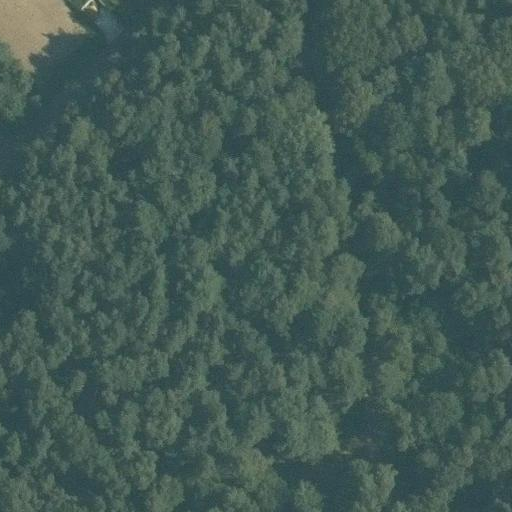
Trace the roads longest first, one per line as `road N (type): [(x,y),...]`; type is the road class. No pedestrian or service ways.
road 1 (track): [(299,0),(379,355),(385,457),(407,511)]
road 2 (track): [(385,457),(131,511)]
road 3 (unclassified): [(178,0),(0,169)]
road 4 (track): [(385,457),(511,434)]
